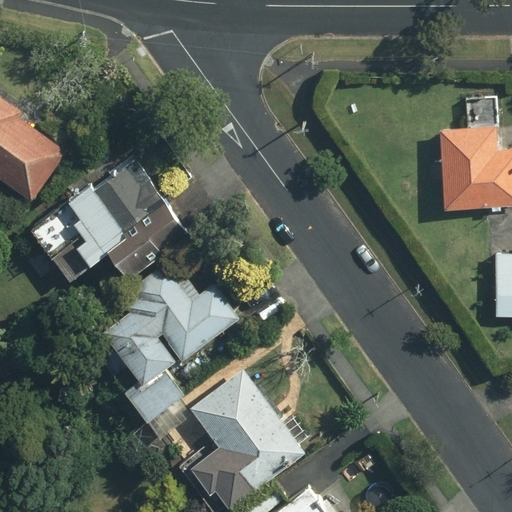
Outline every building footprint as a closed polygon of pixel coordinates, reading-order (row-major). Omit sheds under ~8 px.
[(66,152),(18,118),(22,112),(0,96),(0,179),(30,201),(66,152)] [(438,130),(443,210),(511,205),(511,148),(494,150),(492,126),(438,130)] [(190,230),(133,157),(32,235),(68,281),(105,253),(125,279),(190,230)] [(511,249),(495,248),(490,310),(511,312),(511,249)] [(179,359),(238,318),(213,283),(189,300),(164,264),(132,286),(138,294),(124,304),(129,312),(99,333),(138,387),(175,361),(156,335),(161,332),(179,359)] [(208,493),(214,489),(229,509),(306,453),(242,367),(188,407),(216,445),(187,466),(208,493)] [(339,511),(316,480),(271,511),(339,511)]
